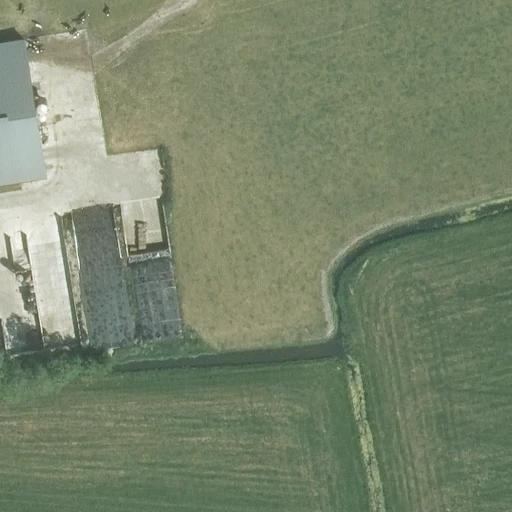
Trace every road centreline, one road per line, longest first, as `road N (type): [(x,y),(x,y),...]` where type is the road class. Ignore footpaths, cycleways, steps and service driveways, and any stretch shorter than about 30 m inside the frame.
road 1 (track): [(0,202),(87,188),(64,50)]
road 2 (track): [(178,0),(71,88)]
